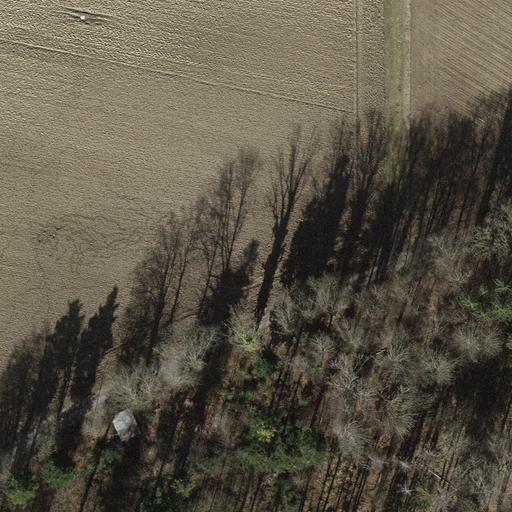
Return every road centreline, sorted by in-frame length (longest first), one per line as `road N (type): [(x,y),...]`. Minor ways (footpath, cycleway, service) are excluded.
road 1 (track): [(0,468),(19,439),(88,393),(511,222)]
road 2 (track): [(405,0),(405,262)]
